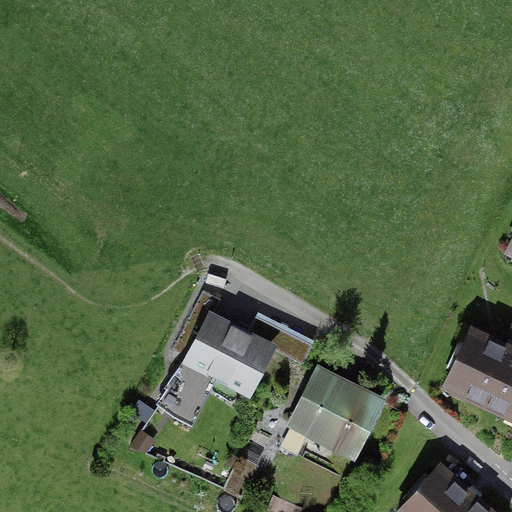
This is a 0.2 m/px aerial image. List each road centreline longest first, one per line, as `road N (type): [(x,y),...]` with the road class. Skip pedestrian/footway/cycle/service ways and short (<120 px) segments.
road 1 (residential): [(511,490),(367,356),(214,268),(185,273)]
road 2 (track): [(0,238),(89,309),(120,319),(149,311),(185,273)]
